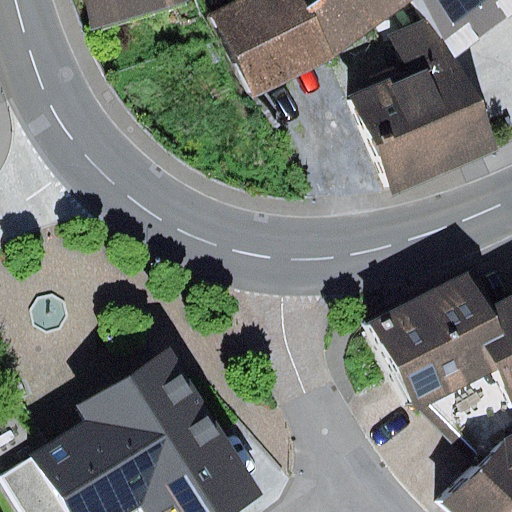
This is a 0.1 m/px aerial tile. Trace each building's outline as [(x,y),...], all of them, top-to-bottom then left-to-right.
[(80,0),(88,27),(186,0),(80,0)] [(275,0),(222,0),(194,15),(236,94),(311,52),(275,0)] [(275,0),(311,52),(386,0),(275,0)] [(388,0),(412,33),(427,23),(434,32),(478,0),(388,0)] [(413,78),(346,104),(381,195),(483,156),(434,32),(427,23),(412,33),(399,39),(413,78)] [(443,282),(352,326),(392,408),(468,372),(483,364),(458,316),(443,282)] [(511,287),(458,316),(483,364),(468,372),(488,410),(511,397),(511,287)] [(88,423),(0,476),(0,480),(19,511),(107,511),(130,498),(138,511),(225,511),(247,499),(161,359),(80,409),(88,423)] [(452,476),(434,499),(447,511),(511,511),(511,429),(488,448),(452,476)]
